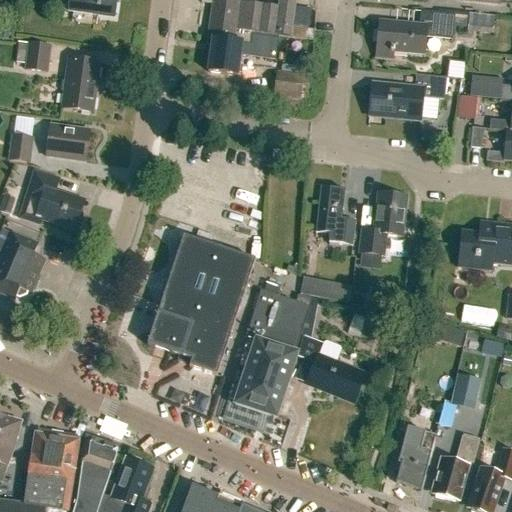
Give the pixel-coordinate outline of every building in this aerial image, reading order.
[(70,0),(69,13),(114,20),(117,0),(70,0)] [(212,7),(207,40),(208,40),(208,41),(212,42),(213,41),(233,43),(235,32),(252,34),(313,42),(313,32),(294,30),(296,13),(239,6),(239,0),(200,0),(200,5),(212,7)] [(378,23),(374,61),(392,62),(393,56),(424,59),(426,40),(452,42),(454,17),(420,14),(419,26),(378,23)] [(210,53),(207,74),(237,78),(241,45),(251,47),(252,36),(313,44),(313,42),(252,34),(235,32),(233,43),(213,41),(212,42),(208,41),(208,40),(207,40),(205,52),(210,53)] [(47,76),(51,48),(18,44),(15,65),(25,66),(24,72),(47,76)] [(69,62),(63,111),(93,115),(100,66),(69,62)] [(304,77),(276,73),(273,101),(300,104),(304,77)] [(372,86),(368,118),(419,123),(422,100),(443,102),(445,81),(417,78),(416,91),(372,86)] [(500,102),(501,87),(491,87),(490,101),(500,102)] [(511,94),(511,95),(511,88),(501,87),(500,102),(499,103),(511,104),(511,94)] [(478,118),(480,98),(463,96),(460,116),(478,118)] [(490,122),(489,132),(506,134),(506,133),(511,133),(511,109),(511,124),(490,122)] [(51,128),(47,159),(86,165),(91,133),(51,128)] [(482,151),(483,131),(472,130),(470,150),(482,151)] [(487,154),(486,164),(504,165),(504,163),(511,164),(511,133),(506,133),(506,134),(504,155),(487,154)] [(12,137),(8,164),(30,167),(34,140),(12,137)] [(34,174),(19,220),(40,227),(41,223),(75,234),(85,202),(56,193),(60,182),(34,174)] [(353,248),(352,247),(355,223),(341,222),(344,193),(346,194),(346,192),(321,190),(316,235),(329,237),(328,246),(353,249),(353,248)] [(362,232),(359,255),(382,259),(385,237),(401,239),(405,199),(378,196),(373,233),(362,232)] [(203,221),(200,232),(216,237),(219,226),(203,221)] [(460,234),(457,270),(492,274),(493,266),(511,267),(511,227),(480,224),(478,236),(460,234)] [(12,236),(0,264),(0,296),(15,303),(17,299),(19,300),(25,298),(27,295),(30,296),(44,262),(34,258),(38,248),(12,236)] [(183,239),(147,348),(155,350),(156,346),(169,351),(168,355),(191,363),(189,369),(216,378),(255,263),(183,239)] [(295,356),(310,310),(309,309),(312,301),(298,298),(295,305),(261,293),(245,341),(247,342),(239,368),(252,373),(249,380),(236,376),(228,402),(235,405),(235,407),(275,420),(296,356),(295,356)] [(317,358),(306,388),(353,407),(365,376),(317,358)] [(456,406),(444,403),(438,427),(449,430),(456,406)] [(0,483),(4,485),(22,425),(0,418),(0,483)] [(397,467),(400,468),(395,485),(419,495),(434,437),(407,430),(397,467)] [(45,511),(70,511),(80,443),(36,436),(26,507),(0,503),(0,511),(34,511),(35,510),(41,511),(45,511)] [(442,460),(432,495),(457,502),(467,465),(472,466),(478,441),(462,437),(454,464),(442,460)] [(100,511),(118,460),(119,458),(117,458),(117,457),(119,455),(118,454),(116,454),(114,450),(107,448),(99,451),(96,446),(93,446),(91,446),(90,445),(86,447),(77,506),(75,511),(100,511)] [(482,471),(470,505),(468,510),(474,511),(490,511),(495,501),(496,502),(504,482),(511,484),(511,480),(511,454),(502,451),(496,475),(482,471)] [(150,511),(152,508),(142,504),(154,473),(128,463),(113,502),(106,499),(100,511),(150,511)] [(184,511),(248,511),(193,489),(184,511)]
